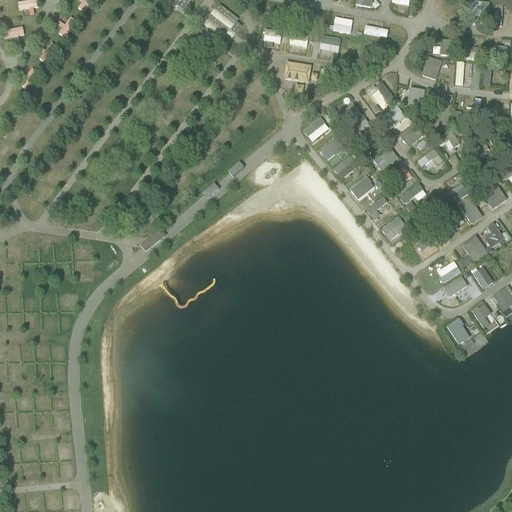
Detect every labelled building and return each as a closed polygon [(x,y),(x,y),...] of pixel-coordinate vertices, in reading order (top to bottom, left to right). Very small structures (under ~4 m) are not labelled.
[(82,3),(77,9),(83,14),(93,0),(83,0),(81,3),(82,3)] [(165,0),(183,12),(191,0),(165,0)] [(363,9),(364,0),(355,0),(355,7),(363,9)] [(36,2),(17,3),(17,11),(36,10),(36,2)] [(218,47),(219,46),(224,50),(242,28),(236,23),(238,21),(219,6),(199,32),(218,47)] [(306,24),(309,10),(301,8),(297,23),(306,24)] [(312,11),(311,28),(324,29),(325,12),(312,11)] [(68,35),(76,22),(68,18),(61,31),(68,35)] [(332,32),(350,35),(352,22),(334,18),(332,32)] [(378,40),(379,31),(361,29),(360,37),(378,40)] [(11,45),(19,45),(19,37),(24,36),(23,30),(3,31),(3,41),(11,40),(11,45)] [(280,45),(281,35),(264,32),(262,42),(280,45)] [(288,47),(306,50),(308,38),(290,35),(288,47)] [(337,55),(341,42),(322,36),(318,50),(337,55)] [(439,42),(439,49),(432,49),(431,57),(444,57),(444,42),(439,42)] [(42,56),(39,60),(44,65),(58,49),(50,43),(41,54),(42,56)] [(345,43),(345,50),(360,52),(361,44),(345,43)] [(464,48),(463,60),(472,61),(473,49),(464,48)] [(508,49),(487,48),(487,61),(508,61),(508,49)] [(312,68),(287,64),(284,81),(309,85),(312,68)] [(31,69),(19,84),(27,90),(39,75),(31,69)] [(368,93),(382,111),(395,101),(381,83),(368,93)] [(422,88),(403,91),(406,110),(424,108),(422,88)] [(436,118),(448,120),(452,98),(440,95),(436,118)] [(499,107),(493,107),(492,123),(507,124),(507,103),(500,103),(499,107)] [(346,127),(360,115),(352,105),(337,117),(346,127)] [(389,131),(405,118),(395,107),(380,120),(389,131)] [(311,144),(329,130),(320,119),(302,133),(311,144)] [(362,138),(359,133),(369,127),(366,122),(351,131),(357,141),(362,138)] [(398,138),(408,149),(420,138),(410,127),(398,138)] [(438,148),(446,144),(450,152),(459,148),(452,132),(434,141),(438,148)] [(326,162),(341,150),(333,140),(318,152),(326,162)] [(212,159),(219,150),(212,145),(205,153),(212,159)] [(383,162),(376,168),(380,174),(397,160),(389,149),(379,157),(383,162)] [(433,151),(416,164),(421,170),(432,161),(436,167),(442,163),(433,151)] [(348,158),(332,170),(339,181),(356,169),(348,158)] [(198,161),(190,172),(194,175),(202,165),(198,161)] [(511,165),(502,172),(511,186),(511,184),(511,165)] [(398,189),(411,177),(403,168),(390,180),(398,189)] [(366,178),(349,192),(358,202),(374,188),(366,178)] [(448,193),(456,204),(467,196),(460,185),(448,193)] [(492,211),(506,202),(494,185),(481,194),(492,211)] [(406,211),(426,199),(419,186),(399,198),(406,211)] [(161,202),(174,212),(181,202),(168,193),(161,202)] [(373,223),(379,218),(375,212),(387,204),(383,198),(364,211),(373,223)] [(470,227),(481,219),(467,198),(456,206),(470,227)] [(389,243),(406,230),(397,218),(380,231),(389,243)] [(150,221),(143,229),(152,236),(159,227),(150,221)] [(484,230),(488,237),(483,240),(489,251),(504,243),(494,225),(484,230)] [(436,274),(443,285),(460,274),(453,262),(436,274)] [(74,269),(74,282),(91,281),(91,268),(74,269)] [(482,291),(492,284),(481,268),(471,275),(482,291)] [(442,288),(447,299),(467,290),(462,279),(442,288)] [(511,314),(508,309),(511,306),(511,300),(510,297),(511,295),(507,287),(491,298),(505,319),(511,314)] [(61,359),(61,351),(51,351),(51,359),(61,359)] [(13,433),(12,397),(0,397),(0,428),(2,429),(2,433),(13,433)] [(64,398),(51,398),(51,411),(64,411),(64,398)] [(16,426),(28,425),(27,415),(16,415),(16,426)] [(52,420),(52,432),(68,431),(68,419),(52,420)] [(34,476),(33,465),(21,465),(21,477),(34,476)] [(59,478),(69,478),(69,467),(58,467),(59,478)] [(60,511),(59,496),(49,497),(49,511),(60,511)] [(40,511),(40,502),(27,502),(27,511),(40,511)]
